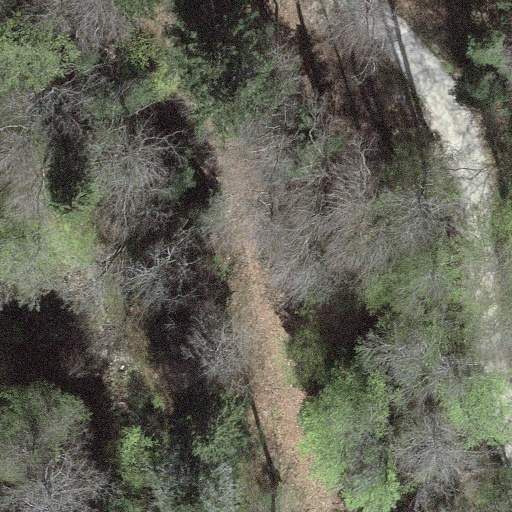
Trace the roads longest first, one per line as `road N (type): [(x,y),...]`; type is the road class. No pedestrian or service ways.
road 1 (track): [(116,0),(211,121),(252,205),(330,511)]
road 2 (track): [(360,0),(419,56),(463,125),(511,407)]
